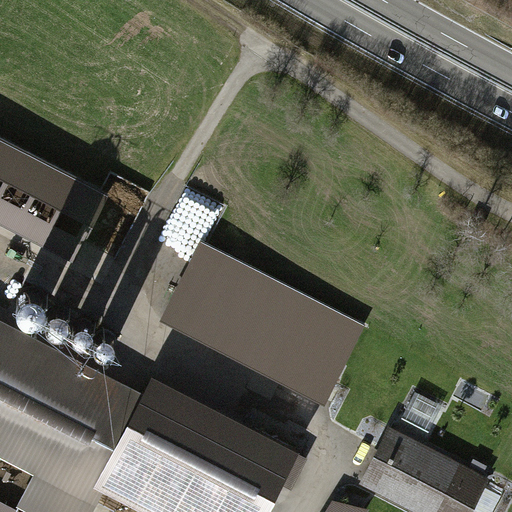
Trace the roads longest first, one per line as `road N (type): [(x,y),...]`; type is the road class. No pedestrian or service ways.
road 1 (track): [(0,281),(110,300),(259,45),(511,212)]
road 2 (track): [(110,300),(139,344),(327,446),(324,487),(309,511)]
road 3 (trunk): [(309,0),(511,112)]
road 4 (trunk): [(511,71),(382,0)]
